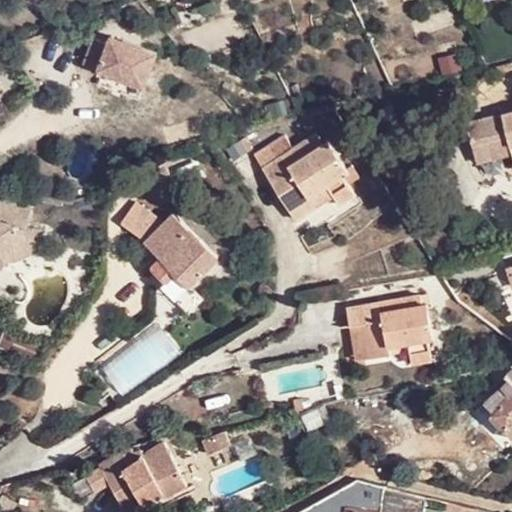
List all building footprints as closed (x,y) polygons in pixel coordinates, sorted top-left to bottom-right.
[(118,43),(119,39),(108,35),(106,39),(118,43)] [(80,62),(140,86),(153,53),(119,39),(118,43),(106,39),(105,43),(90,37),(80,62)] [(511,114),(474,123),(481,151),(511,143),(511,108),(511,109),(511,108),(511,114)] [(302,220),(306,220),(316,214),(306,200),(327,187),(336,201),(341,208),(360,198),(345,177),(351,174),(338,155),(331,160),(324,148),(318,134),(260,171),(292,222),(297,222),(302,220)] [(331,160),(338,155),(330,143),(324,148),(331,160)] [(511,143),(481,151),(484,163),(511,155),(511,143)] [(306,200),(316,214),(336,201),(327,187),(306,200)] [(0,221),(8,225),(20,227),(27,207),(0,198),(0,221)] [(118,225),(126,229),(135,214),(126,208),(118,225)] [(0,253),(3,242),(8,225),(0,221),(0,253)] [(8,225),(3,242),(24,249),(30,231),(20,227),(8,225)] [(150,264),(163,278),(175,266),(188,280),(214,255),(189,228),(183,234),(177,227),(158,246),(163,251),(150,264)] [(175,266),(163,278),(175,292),(188,280),(175,266)] [(505,292),(511,289),(511,282),(508,270),(499,273),(505,292)] [(354,325),(362,359),(387,355),(384,345),(405,340),(407,352),(408,363),(428,361),(423,340),(433,338),(425,301),(416,302),(414,292),(341,304),(345,327),(354,325)] [(351,360),(362,359),(354,325),(345,327),(351,360)] [(384,345),(387,355),(407,352),(405,340),(384,345)] [(511,372),(504,380),(506,385),(483,407),(511,434),(511,372)] [(85,397),(71,408),(73,411),(76,414),(82,417),(88,415),(91,413),(94,404),(85,397)] [(321,407),(296,412),(311,436),(331,425),(321,407)] [(225,439),(215,427),(197,437),(205,452),(225,439)] [(123,472),(107,485),(124,506),(139,494),(175,469),(159,445),(123,472)] [(98,473),(107,485),(123,472),(114,461),(98,473)] [(175,469),(139,494),(146,504),(164,492),(170,493),(185,483),(175,469)] [(358,480),(306,509),(307,511),(332,511),(343,506),(347,505),(379,486),(358,480)] [(472,511),(473,509),(443,503),(441,511),(472,511)]
